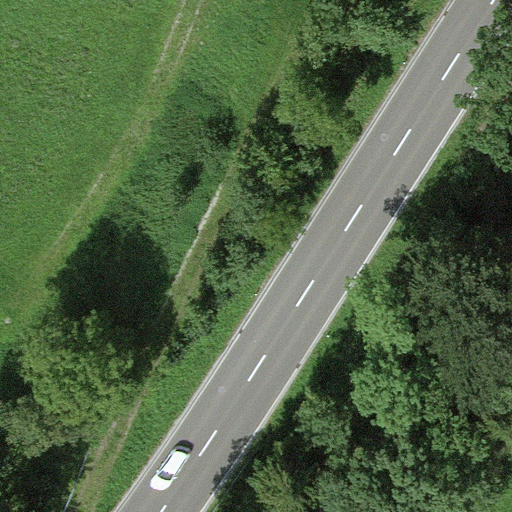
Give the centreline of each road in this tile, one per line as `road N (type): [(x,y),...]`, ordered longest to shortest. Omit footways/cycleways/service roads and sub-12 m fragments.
road 1 (primary): [(164,511),(496,0)]
road 2 (track): [(309,38),(83,511)]
